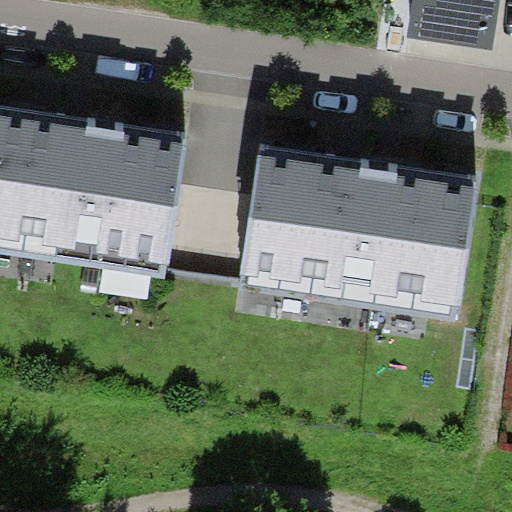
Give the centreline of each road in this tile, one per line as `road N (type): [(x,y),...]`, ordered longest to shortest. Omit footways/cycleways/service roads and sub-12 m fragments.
road 1 (residential): [(0,24),(511,105)]
road 2 (track): [(78,511),(243,489),(364,511)]
